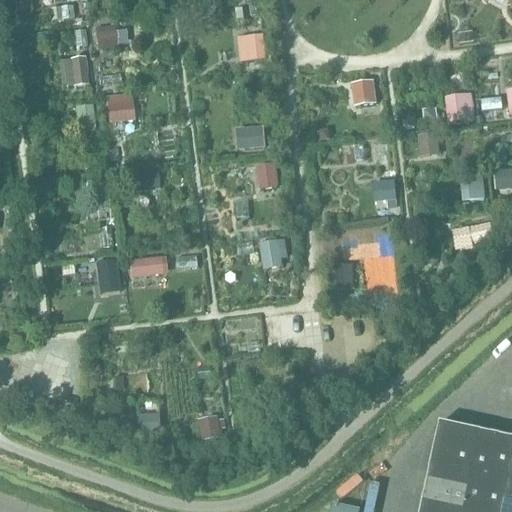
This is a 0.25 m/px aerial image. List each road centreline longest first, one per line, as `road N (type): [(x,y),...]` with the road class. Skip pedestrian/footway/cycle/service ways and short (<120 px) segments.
road 1 (unclassified): [(0,444),(175,505),(231,506),(310,466),(511,286)]
road 2 (unknown): [(387,511),(426,434),(511,356)]
